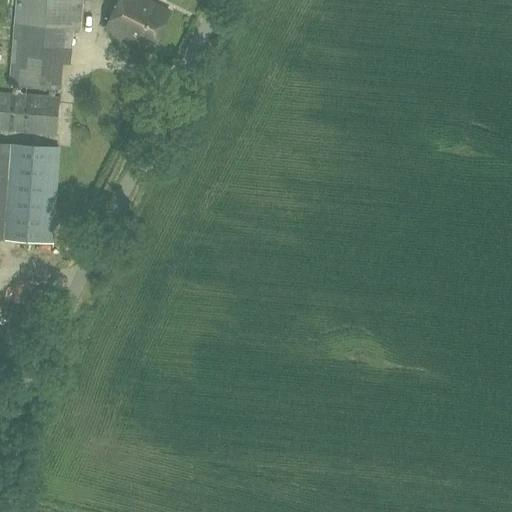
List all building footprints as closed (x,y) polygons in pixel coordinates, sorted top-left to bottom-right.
[(16,0),(10,84),(62,88),(67,29),(83,30),(84,0),(16,0)] [(146,0),(119,0),(106,28),(152,51),(171,12),(146,0)] [(0,40),(7,42),(11,27),(0,24),(0,40)] [(101,43),(78,52),(87,76),(110,67),(101,43)] [(0,93),(0,129),(57,134),(60,98),(0,93)] [(0,238),(51,242),(57,147),(0,143),(0,238)] [(85,431),(79,445),(90,450),(97,436),(85,431)]
